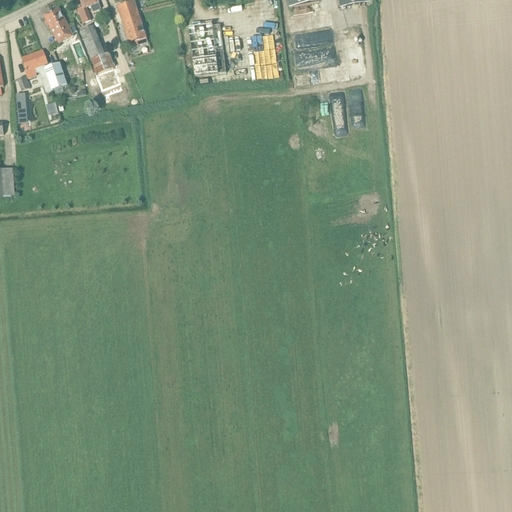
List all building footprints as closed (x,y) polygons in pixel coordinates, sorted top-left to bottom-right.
[(78,11),(83,25),(91,22),(86,9),(91,8),(93,14),(100,11),(98,5),(99,5),(97,0),(79,0),(83,9),(78,11)] [(319,0),(289,0),(290,8),(320,3),(319,0)] [(117,8),(129,45),(133,44),(134,48),(148,43),(134,3),(117,8)] [(69,30),(63,18),(59,10),(44,17),(58,45),(73,38),(72,35),(77,32),(74,27),(69,30)] [(220,26),(208,28),(188,30),(194,78),(189,79),(190,83),(194,82),(194,86),(206,84),(206,82),(214,81),(214,76),(236,73),(235,64),(225,65),(220,26)] [(94,28),(81,33),(91,60),(104,56),(94,28)] [(47,64),(46,62),(43,52),(32,56),(33,58),(23,61),(22,60),(26,72),(25,73),(28,80),(36,77),(36,75),(40,74),(48,99),(54,96),(53,93),(52,91),(45,70),(45,69),(44,66),(47,64)] [(120,84),(108,54),(104,56),(91,60),(90,61),(102,91),(120,84)] [(57,65),(45,69),(45,70),(52,91),(53,93),(66,88),(64,81),(63,81),(57,65)] [(18,83),(13,86),(16,95),(29,90),(25,78),(17,81),(18,83)] [(25,102),(17,103),(19,123),(27,122),(25,102)] [(87,104),(85,107),(86,110),(89,112),(93,111),(95,108),(94,105),(91,103),(87,104)] [(0,199),(15,198),(13,171),(0,171),(0,199)]
